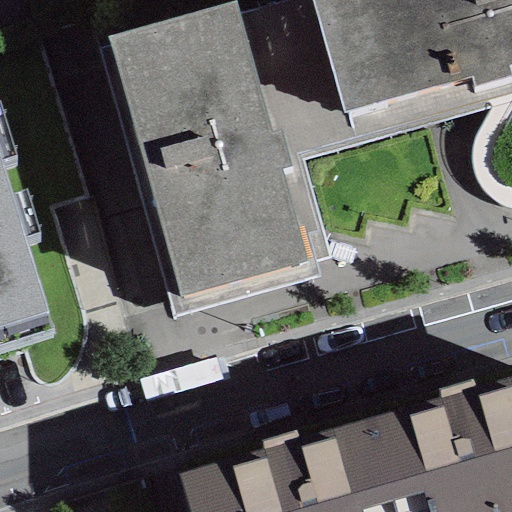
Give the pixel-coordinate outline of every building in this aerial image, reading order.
[(511,0),(312,0),(344,113),(470,79),(472,89),(509,78),(507,68),(511,66),(511,0)] [(235,6),(108,40),(178,301),(306,266),(235,6)] [(0,170),(0,351),(50,337),(0,170)] [(511,511),(511,375),(370,417),(396,511),(511,511)] [(396,511),(370,417),(175,472),(186,511),(396,511)]
